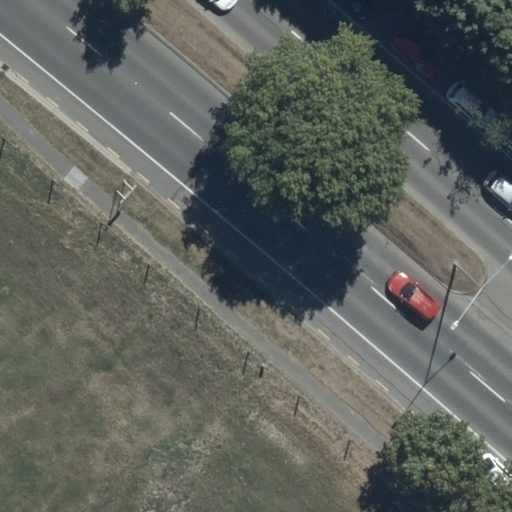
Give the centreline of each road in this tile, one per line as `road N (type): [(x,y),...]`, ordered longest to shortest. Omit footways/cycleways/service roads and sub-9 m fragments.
road 1 (primary): [(478,379),(31,0)]
road 2 (primary): [(257,0),(511,223)]
